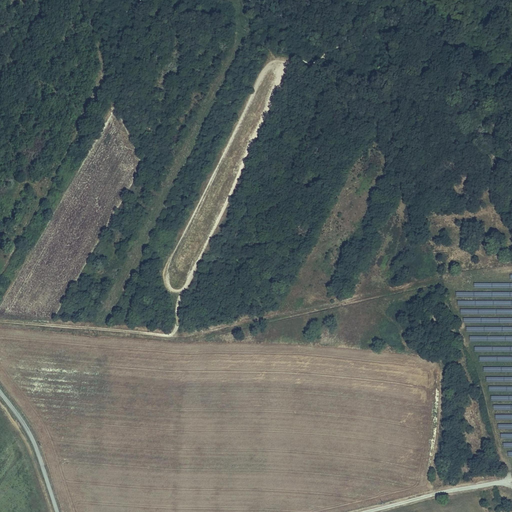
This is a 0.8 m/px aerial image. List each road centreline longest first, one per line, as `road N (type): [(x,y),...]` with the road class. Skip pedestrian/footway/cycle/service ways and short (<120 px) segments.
road 1 (track): [(0,322),(176,332),(183,294),(242,187),(293,62),(327,66),(342,54),(358,0)]
road 2 (unclassified): [(57,511),(30,434),(0,391)]
